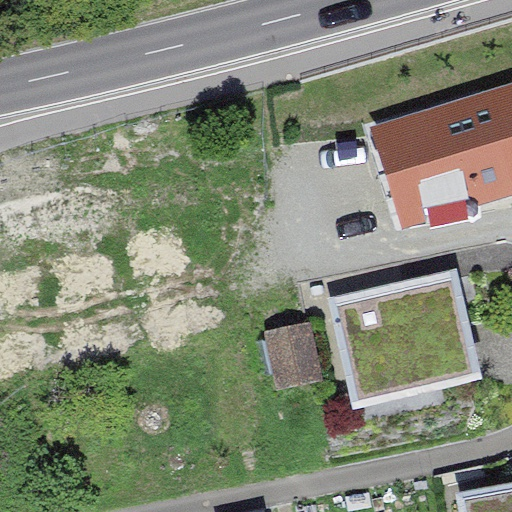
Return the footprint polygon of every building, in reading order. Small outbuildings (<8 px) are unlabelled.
[(511,89),(375,132),(407,233),(511,200),(511,89)] [(479,283),(355,317),(384,422),(508,388),(479,283)] [(276,382),(323,378),(319,319),(272,323),(276,382)] [(0,321),(0,385),(15,382),(0,321)] [(511,511),(511,495),(461,507),(461,511),(511,511)]
